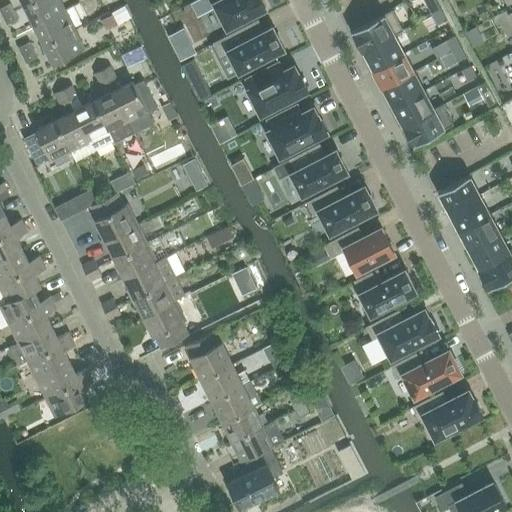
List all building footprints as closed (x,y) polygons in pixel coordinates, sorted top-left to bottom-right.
[(65,10),(60,0),(36,0),(24,6),(34,25),(65,10)] [(265,8),(261,0),(218,0),(220,3),(217,5),(228,27),(265,8)] [(432,14),(441,9),(435,0),(432,0),(426,3),(432,14)] [(0,11),(3,17),(14,11),(11,3),(0,8),(0,11)] [(273,13),(280,27),(295,21),(288,6),(273,13)] [(441,9),(432,14),(437,25),(446,20),(441,9)] [(34,25),(44,45),(75,29),(65,10),(34,25)] [(395,35),(403,30),(392,10),(351,31),(362,52),(363,51),(394,34),(395,35)] [(14,11),(3,17),(7,24),(18,19),(14,11)] [(113,13),(102,19),(107,29),(118,23),(113,13)] [(284,48),(278,37),(278,35),(277,35),(273,27),(274,27),(273,26),(271,27),(263,31),(258,20),(214,43),(220,55),(227,51),(239,73),(283,50),(284,50),(285,49),(284,48)] [(85,49),(75,29),(44,45),(54,65),(85,49)] [(404,53),(395,35),(394,34),(363,51),(373,70),(404,53)] [(452,51),(460,46),(455,36),(446,41),(452,51)] [(22,55),(34,50),(30,42),(18,48),(22,55)] [(127,67),(141,60),(147,57),(142,46),(136,49),(122,56),(127,67)] [(460,46),(452,51),(457,62),(466,57),(460,46)] [(34,50),(22,55),(26,63),(38,57),(34,50)] [(414,71),(404,53),(373,70),(383,88),(414,71)] [(194,59),(181,65),(199,101),(211,95),(194,59)] [(300,75),(298,76),(293,67),(284,72),(279,61),(246,78),(251,89),(250,90),(262,113),(308,89),(300,75)] [(108,81),(114,78),(116,77),(110,65),(103,69),(108,81)] [(476,76),(471,65),(462,70),(467,81),(476,76)] [(108,81),(103,69),(95,73),(100,85),(108,81)] [(414,71),(383,88),(393,107),(424,90),(414,71)] [(113,91),(133,131),(134,133),(154,123),(149,112),(158,107),(144,79),(135,84),(133,81),(120,87),(118,83),(117,84),(114,78),(108,81),(113,91)] [(477,86),(483,97),(492,92),(486,82),(477,86)] [(72,85),(71,85),(64,89),(70,100),(77,96),(72,85)] [(70,100),(64,89),(56,93),(62,104),(64,103),(70,100)] [(434,109),(424,90),(393,107),(403,126),(434,109)] [(113,91),(94,101),(110,132),(114,141),(133,131),(113,91)] [(114,141),(110,132),(94,101),(82,106),(77,96),(70,100),(74,110),(90,141),(95,151),(114,141)] [(90,141),(74,110),(70,100),(64,103),(66,107),(64,108),(67,114),(55,120),(71,151),(90,141)] [(511,100),(501,106),(506,115),(511,111),(511,100)] [(267,119),(273,130),(269,132),(281,155),(327,131),(319,117),(317,118),(313,109),(302,115),(297,104),(267,119)] [(434,109),(403,126),(414,146),(445,129),(434,109)] [(51,161),(71,151),(55,120),(35,130),(36,132),(24,138),(37,165),(50,159),(51,161)] [(186,155),(180,143),(149,158),(156,171),(186,155)] [(288,160),(275,167),(279,176),(289,171),(290,173),(302,196),(347,173),(348,172),(347,171),(341,159),(340,157),(337,150),(336,149),(335,149),(335,150),(324,155),(319,144),(288,160)] [(183,164),(187,171),(199,165),(195,158),(183,164)] [(143,166),(132,171),(136,179),(147,174),(143,166)] [(250,171),(238,177),(242,185),(254,178),(250,171)] [(480,195),(470,175),(438,192),(449,212),(480,195)] [(118,178),(111,182),(117,192),(126,187),(122,179),(118,178)] [(337,187),(307,202),(313,214),(319,211),(330,233),(376,209),(376,208),(375,208),(365,188),(365,186),(342,198),(337,187)] [(0,214),(4,212),(0,203),(0,200),(9,195),(6,189),(0,191),(0,214)] [(105,239),(137,223),(127,203),(123,205),(117,192),(90,206),(97,218),(95,219),(105,239)] [(480,195),(449,212),(459,231),(490,214),(480,195)] [(72,199),(55,208),(61,219),(78,211),(72,199)] [(0,237),(24,225),(21,219),(10,224),(4,212),(0,214),(0,237)] [(490,214),(459,231),(469,250),(500,233),(490,214)] [(137,223),(105,239),(115,258),(147,242),(137,223)] [(0,260),(23,249),(17,237),(27,232),(24,225),(0,237),(0,260)] [(229,226),(217,231),(223,243),(234,237),(229,226)] [(363,239),(358,228),(325,245),(331,257),(345,249),(356,271),(394,252),(382,229),(363,239)] [(469,250),(479,268),(479,269),(511,252),(500,233),(469,250)] [(147,242),(115,258),(124,278),(156,262),(147,242)] [(237,247),(236,250),(236,253),(237,256),(240,257),(243,257),(246,255),(247,253),(247,250),(245,248),(243,246),(239,246),(237,247)] [(324,248),(309,256),(313,265),(329,257),(324,248)] [(0,282),(42,262),(39,255),(28,260),(23,249),(0,260),(0,282)] [(511,254),(511,252),(479,269),(479,268),(478,269),(489,289),(511,276),(511,254)] [(124,278),(134,297),(175,276),(166,257),(156,262),(124,278)] [(86,273),(97,267),(94,259),(82,265),(86,273)] [(0,282),(0,288),(7,302),(34,289),(41,286),(35,274),(46,268),(42,262),(0,282)] [(97,267),(86,273),(90,281),(101,275),(97,267)] [(410,278),(405,269),(383,280),(377,270),(355,281),(360,292),(359,293),(371,316),(417,292),(410,278)] [(176,300),(185,296),(175,276),(134,297),(144,316),(176,300)] [(0,327),(0,328),(9,324),(54,302),(50,296),(50,295),(39,300),(34,289),(7,302),(0,304),(0,327)] [(58,292),(50,296),(54,302),(61,298),(58,292)] [(105,312),(117,306),(113,298),(101,304),(105,312)] [(144,316),(154,336),(155,335),(162,348),(188,335),(182,322),(186,320),(176,300),(144,316)] [(18,342),(52,325),(46,314),(57,308),(54,302),(9,324),(18,342)] [(117,306),(105,312),(109,319),(121,314),(117,306)] [(398,311),(367,327),(373,339),(381,335),(392,357),(438,333),(430,319),(428,320),(424,311),(404,321),(398,311)] [(52,325),(18,342),(9,347),(19,365),(27,361),(72,338),(68,331),(58,337),(52,325)] [(189,357),(200,379),(232,363),(221,341),(218,343),(212,332),(185,346),(191,357),(189,357)] [(45,397),(90,375),(87,368),(76,373),(64,350),(75,345),(72,338),(27,361),(45,397)] [(404,375),(415,397),(461,373),(460,371),(450,351),(449,350),(427,361),(421,351),(392,366),(398,378),(404,375)] [(274,369),(286,363),(282,355),(271,361),(274,369)] [(355,360),(343,366),(352,382),(363,376),(355,360)] [(232,363),(200,379),(211,401),(243,385),(242,383),(249,379),(244,370),(238,373),(232,363)] [(286,363),(274,369),(278,377),(290,371),(286,363)] [(90,375),(45,397),(55,416),(89,399),(83,387),(93,381),(90,375)] [(249,396),(243,385),(211,401),(221,422),(254,406),(261,402),(256,392),(249,396)] [(482,414),(475,399),(472,400),(468,392),(448,402),(442,391),(413,407),(419,419),(425,416),(436,437),(482,414)] [(325,395),(312,402),(315,409),(328,403),(325,395)] [(295,410),(306,404),(302,396),(291,402),(295,410)] [(8,403),(5,404),(10,414),(20,409),(15,399),(8,403)] [(306,404),(295,410),(298,417),(310,412),(306,404)] [(231,442),(263,425),(268,423),(263,413),(259,416),(254,406),(221,422),(231,442)] [(333,415),(287,431),(297,458),(342,441),(333,415)] [(284,440),(274,420),(268,423),(263,425),(231,442),(241,462),(245,460),(245,459),(269,447),(270,447),(284,440)] [(245,459),(245,460),(251,472),(228,483),(240,508),(279,489),(273,477),(282,472),(270,447),(269,447),(245,459)] [(360,464),(348,471),(352,479),(364,472),(360,464)] [(461,483),(436,496),(443,509),(450,505),(453,511),(495,511),(507,506),(494,481),(467,495),(461,483)]
